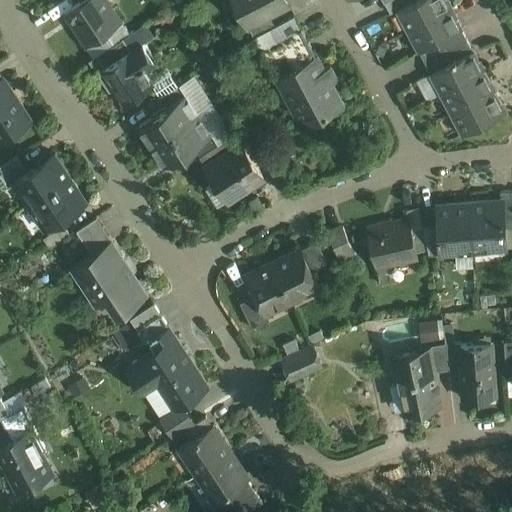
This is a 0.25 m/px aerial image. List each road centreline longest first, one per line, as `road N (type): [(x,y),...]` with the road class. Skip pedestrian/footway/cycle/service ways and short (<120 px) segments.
road 1 (residential): [(170,267),(0,2)]
road 2 (residential): [(420,169),(319,197),(170,267)]
road 3 (residential): [(319,488),(170,267)]
road 4 (residential): [(319,488),(391,452),(511,433)]
road 5 (residential): [(420,169),(332,0)]
